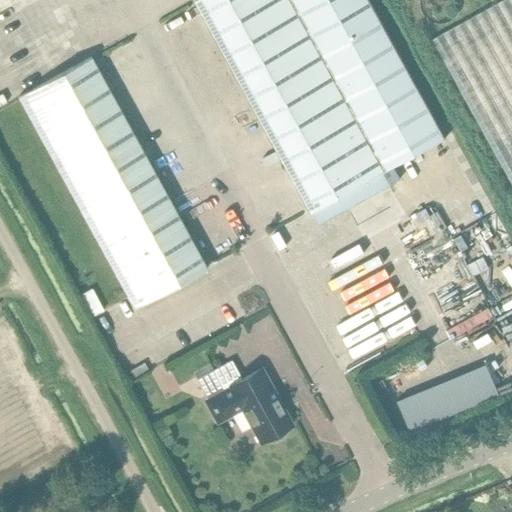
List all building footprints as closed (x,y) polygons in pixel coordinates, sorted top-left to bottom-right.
[(384,172),(290,0),(196,0),(302,194),(312,211),(319,224),(391,184),(384,172)] [(370,0),(290,0),(384,172),(446,138),(370,0)] [(460,2),(460,1),(459,0),(420,0),(420,1),(422,9),(426,14),(431,19),(438,21),(442,21),(446,20),(453,16),(456,13),(458,9),(460,2)] [(511,180),(511,0),(502,0),(433,39),(511,180)] [(91,57),(18,96),(135,309),(207,269),(91,57)] [(217,422),(232,414),(241,431),(252,426),(260,442),(267,438),(269,441),(273,440),(277,439),(281,437),(284,435),(287,431),(285,428),(292,424),(261,368),(242,379),(232,359),(212,370),(224,391),(206,401),(217,422)] [(490,363),(400,399),(412,430),(502,395),(490,363)]
